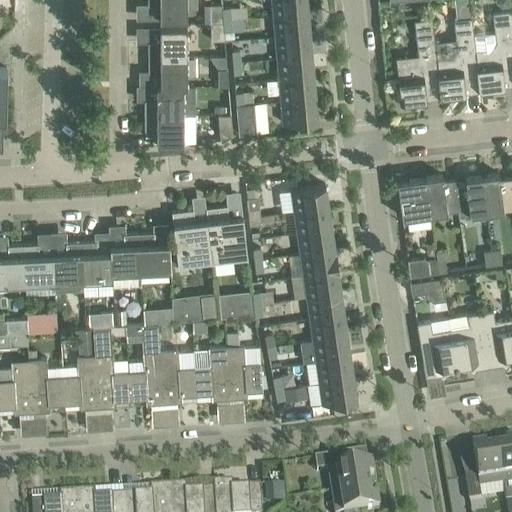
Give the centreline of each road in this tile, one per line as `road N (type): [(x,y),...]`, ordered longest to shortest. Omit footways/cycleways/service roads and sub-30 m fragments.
road 1 (residential): [(0,461),(294,439),(407,420)]
road 2 (residential): [(407,420),(368,146)]
road 3 (residential): [(154,168),(368,146)]
road 4 (residential): [(0,207),(140,201),(154,193),(154,168)]
road 5 (residential): [(57,0),(57,175)]
road 6 (residential): [(118,0),(121,169)]
road 7 (residential): [(368,146),(353,0)]
road 8 (residential): [(368,146),(511,128)]
